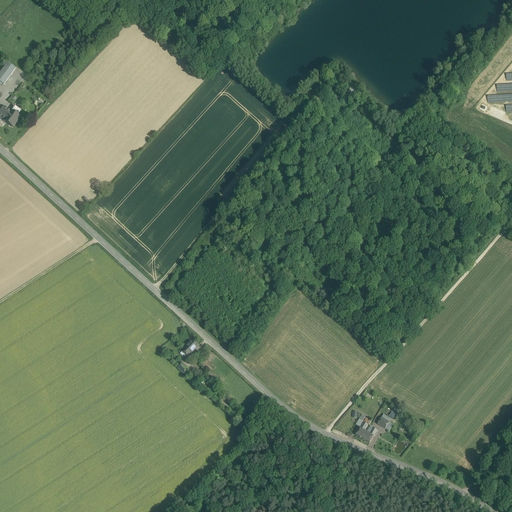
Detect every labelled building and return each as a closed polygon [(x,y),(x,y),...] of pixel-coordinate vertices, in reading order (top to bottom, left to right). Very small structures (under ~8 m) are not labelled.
[(7,63),(0,72),(0,82),(4,85),(15,69),(7,63)] [(348,92),(354,97),(357,92),(350,88),(348,92)] [(4,107),(0,112),(0,117),(9,124),(15,115),(4,107)] [(193,341),(183,351),(189,356),(199,346),(193,341)] [(189,370),(182,364),(177,369),(183,374),(189,370)] [(398,416),(392,412),(389,417),(395,420),(398,416)] [(389,423),(382,418),(377,425),(385,429),(389,423)] [(364,423),(360,428),(355,436),(362,440),(367,432),(365,430),(368,425),(364,423)] [(370,434),(367,432),(362,440),(369,444),(377,431),(373,429),(370,434)]
